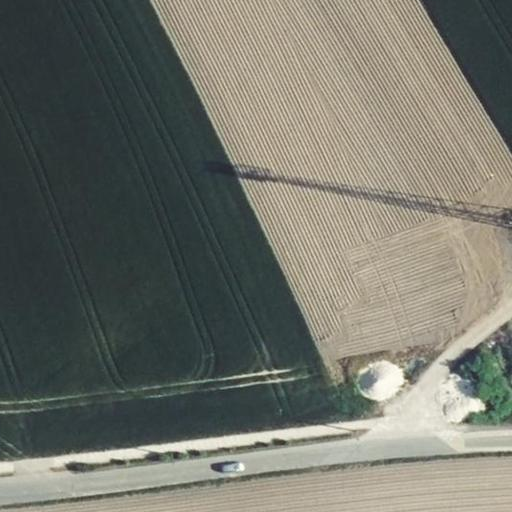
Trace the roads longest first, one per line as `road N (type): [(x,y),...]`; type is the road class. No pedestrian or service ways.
road 1 (unclassified): [(463,443),(0,495)]
road 2 (track): [(511,309),(438,371),(413,398),(407,418)]
